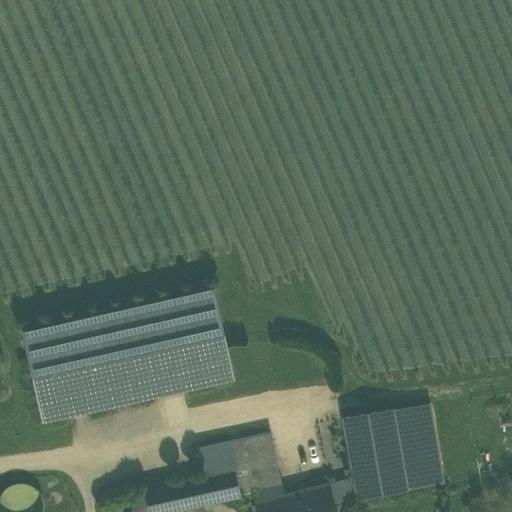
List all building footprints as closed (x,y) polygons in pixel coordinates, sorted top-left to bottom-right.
[(23,332),(43,420),(232,378),(212,290),(44,327),(23,332)] [(401,449),(408,490),(445,483),(430,403),(394,409),(401,449)] [(328,485),(333,503),(408,490),(401,449),(394,409),(343,418),(354,477),(328,485)] [(243,438),(254,490),(282,482),(269,433),(243,438)] [(205,479),(196,480),(201,506),(254,493),(255,493),(254,490),(243,438),(198,448),(205,479)] [(24,480),(7,484),(0,497),(0,499),(2,511),(39,511),(44,506),(40,490),(24,480)] [(188,509),(201,506),(196,480),(183,483),(188,509)] [(254,493),(258,511),(335,511),(333,503),(328,485),(285,495),(282,482),(254,490),(255,493),(254,493)] [(173,511),(188,509),(183,483),(144,492),(145,495),(149,511),(173,511)] [(133,511),(149,511),(145,495),(133,511)]
